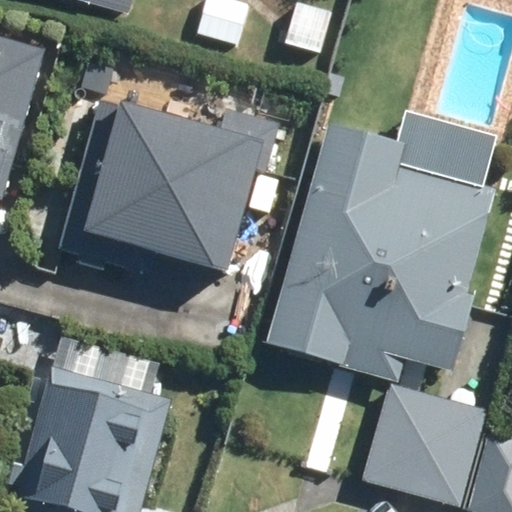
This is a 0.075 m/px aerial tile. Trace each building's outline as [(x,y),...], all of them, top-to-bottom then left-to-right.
[(60,0),(132,20),(138,0),(60,0)] [(201,4),(198,43),(246,45),(249,7),(201,4)] [(290,9),(288,52),(332,54),(334,11),(290,9)] [(47,48),(0,37),(0,234),(4,236),(47,48)] [(278,126),(103,81),(59,254),(234,299),(278,126)] [(328,119),(269,352),(406,387),(411,367),(450,376),(498,188),(405,165),(411,140),(328,119)] [(35,363),(4,501),(51,511),(136,511),(164,393),(35,363)] [(469,511),(511,511),(511,438),(510,438),(506,454),(480,448),(466,511),(469,511)]
